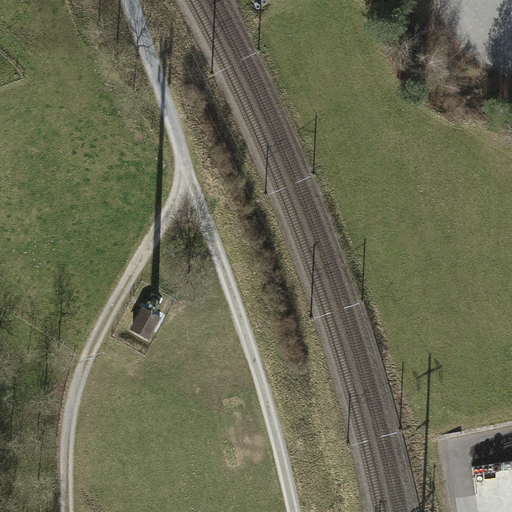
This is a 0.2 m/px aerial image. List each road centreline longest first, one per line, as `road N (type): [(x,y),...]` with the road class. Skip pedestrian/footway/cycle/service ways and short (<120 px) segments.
road 1 (track): [(67,511),(76,388),(189,171)]
road 2 (track): [(292,511),(249,333),(189,171)]
road 3 (track): [(189,171),(131,0)]
